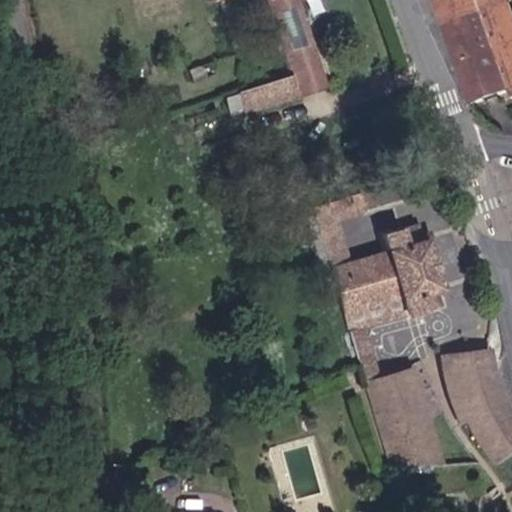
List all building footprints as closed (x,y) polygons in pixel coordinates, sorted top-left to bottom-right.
[(224,0),(227,9),(248,2),(247,0),(224,0)] [(319,48),(302,0),(269,0),(290,56),(319,48)] [(511,109),(511,0),(441,0),(459,49),(484,119),(511,109)] [(295,97),(287,74),(236,92),(245,115),(295,97)] [(352,335),(377,325),(417,310),(447,299),(440,280),(450,276),(430,224),(410,229),(404,215),(385,220),(391,240),(349,251),(333,203),(361,193),(399,181),(392,156),(352,168),(324,177),(302,184),(347,321),(352,335)] [(464,399),(488,443),(501,461),(511,451),(511,408),(508,402),(491,349),(453,355),(464,399)] [(445,463),(415,366),(368,381),(391,469),(445,463)]
